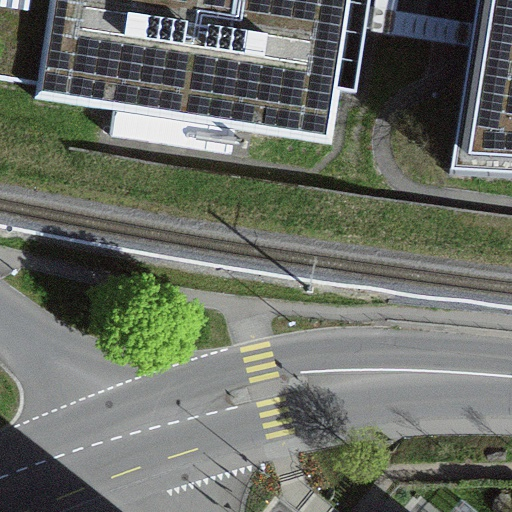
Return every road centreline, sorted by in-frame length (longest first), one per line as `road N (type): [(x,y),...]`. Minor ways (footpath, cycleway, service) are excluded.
road 1 (primary): [(110,435),(269,390),(347,378),(511,382)]
road 2 (tertiary): [(0,320),(51,359),(110,435)]
road 3 (unknown): [(210,511),(110,435)]
